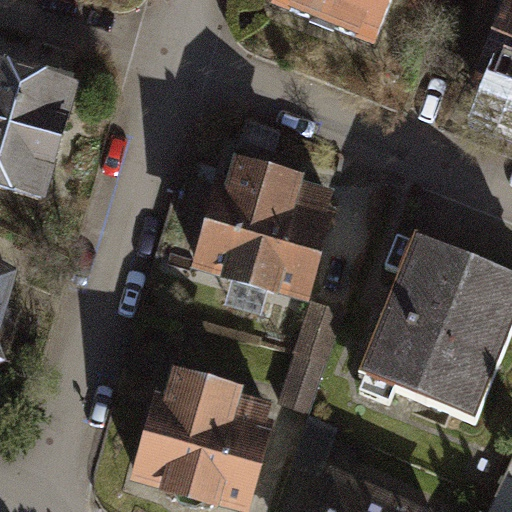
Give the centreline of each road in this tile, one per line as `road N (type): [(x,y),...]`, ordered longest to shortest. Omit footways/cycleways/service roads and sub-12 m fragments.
road 1 (residential): [(172,48),(38,511)]
road 2 (residential): [(172,48),(511,190)]
